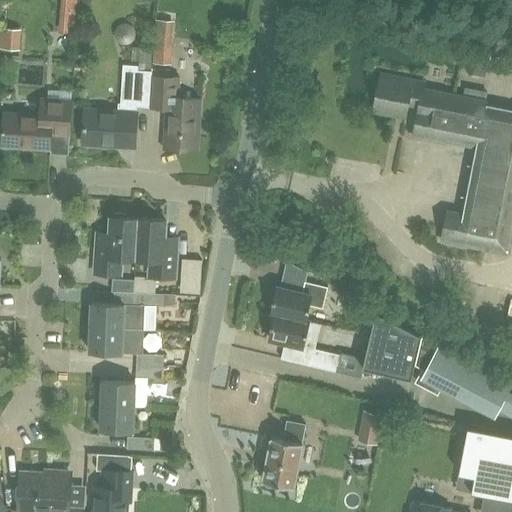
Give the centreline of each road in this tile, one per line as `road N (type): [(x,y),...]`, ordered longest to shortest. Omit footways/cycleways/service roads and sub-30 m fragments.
road 1 (residential): [(224,511),(198,421),(236,197)]
road 2 (residential): [(29,408),(34,300),(48,283),(49,207)]
road 3 (residential): [(236,197),(280,0)]
road 4 (residential): [(49,207),(87,177),(236,197)]
